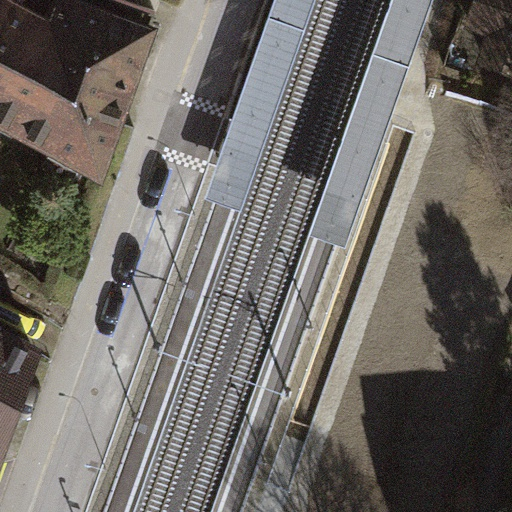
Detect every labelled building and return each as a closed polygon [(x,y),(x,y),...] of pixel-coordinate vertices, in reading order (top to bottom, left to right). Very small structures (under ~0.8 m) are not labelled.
[(54,0),(46,24),(0,0),(0,119),(89,168),(146,8),(122,0),(54,0)] [(315,0),(282,0),(213,199),(243,209),(315,0)] [(394,0),(313,234),(348,247),(384,141),(432,0),(394,0)] [(511,0),(478,0),(472,21),(492,27),(483,56),(511,64),(511,0)] [(0,454),(33,348),(0,329),(0,454)]
